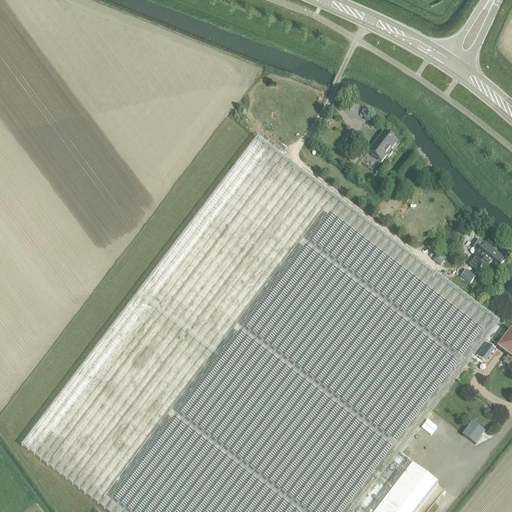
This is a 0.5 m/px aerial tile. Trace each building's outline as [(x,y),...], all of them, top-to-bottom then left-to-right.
[(343,152),(356,136),(350,132),(337,148),(343,152)] [(384,133),(368,153),(381,163),(386,157),(387,158),(389,157),(392,154),(392,152),(390,151),(397,143),(384,133)] [(258,139),(24,448),(95,502),(108,511),(419,511),(440,485),(401,455),(501,322),(269,147),(258,139)] [(479,253),(468,266),(476,272),(483,264),(495,274),(505,262),(485,245),(485,246),(479,241),(473,248),(479,253)] [(433,261),(441,267),(446,260),(439,254),(433,261)] [(466,271),(460,278),(469,285),(475,278),(466,271)] [(511,333),(501,349),(511,357),(511,333)] [(486,344),(476,357),(484,363),(494,350),(486,344)] [(472,424),(462,437),(475,446),(484,433),(472,424)]
